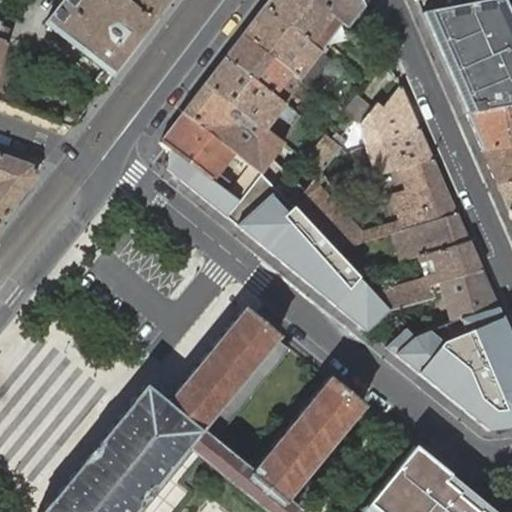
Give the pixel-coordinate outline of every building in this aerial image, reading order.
[(66,0),(48,25),(104,68),(96,78),(105,85),(112,75),(113,75),(155,21),(127,0),(66,0)] [(127,0),(155,21),(170,0),(127,0)] [(340,22),(312,0),(268,0),(263,6),(319,50),(322,45),(340,22)] [(348,28),(364,6),(361,0),(312,0),(340,22),(348,28)] [(511,22),(502,0),(482,0),(421,12),(458,97),(465,114),(511,104),(511,22)] [(330,59),(323,53),(319,50),(263,6),(242,35),(292,74),(297,78),(309,87),(330,59)] [(2,22),(0,21),(0,64),(11,30),(0,26),(2,22)] [(242,35),(225,57),(280,100),(286,93),(281,89),(292,74),(242,35)] [(225,57),(204,84),(265,130),(277,114),(285,104),(280,100),(225,57)] [(259,172),(259,173),(261,174),(272,159),(283,144),(265,130),(204,84),(182,113),(232,151),(252,167),(259,172)] [(419,130),(400,85),(382,107),(375,102),(371,108),(357,124),(364,147),(419,130)] [(357,124),(371,108),(357,96),(343,113),(352,121),(357,124)] [(285,104),(277,114),(289,123),(296,113),(285,104)] [(511,104),(465,114),(481,149),(511,144),(511,104)] [(182,113),(161,140),(172,149),(224,188),(229,182),(216,172),(232,151),(182,113)] [(432,158),(419,130),(364,147),(373,176),(384,173),(432,158)] [(327,136),(306,161),(320,172),(340,148),(340,147),(334,143),(327,136)] [(511,144),(481,149),(496,183),(511,179),(511,144)] [(224,188),(172,149),(166,168),(486,431),(511,428),(511,342),(507,332),(496,307),(451,319),(442,323),(424,331),(414,336),(412,334),(390,310),(374,294),(357,275),(334,251),(287,201),(305,191),(272,159),(261,174),(259,173),(256,178),(240,200),(238,199),(232,194),(224,188)] [(31,166),(0,154),(0,222),(35,177),(31,166)] [(455,214),(432,158),(384,173),(397,221),(360,232),(315,186),(324,178),(320,172),(312,182),(305,191),(287,201),(334,251),(368,240),(381,237),(394,233),(400,231),(408,228),(455,214)] [(238,199),(240,200),(256,178),(259,173),(259,172),(252,167),(232,194),(238,199)] [(511,179),(496,183),(508,211),(511,210),(511,179)] [(402,261),(417,257),(468,241),(455,214),(408,228),(400,231),(394,233),(402,261)] [(426,278),(374,294),(390,310),(407,306),(432,298),(431,294),(429,286),(439,283),(480,270),(468,241),(417,257),(418,262),(431,258),(435,271),(425,274),(426,278)] [(440,316),(442,323),(451,319),(496,307),(480,270),(439,283),(429,286),(431,294),(442,291),(449,314),(440,316)] [(390,310),(412,334),(414,336),(424,331),(407,306),(390,310)] [(131,511),(277,336),(242,308),(164,403),(142,385),(37,511),(131,511)] [(284,499),(362,406),(327,377),(247,475),(282,503),(284,499)] [(489,511),(457,484),(412,448),(359,511),(361,511),(489,511)]
